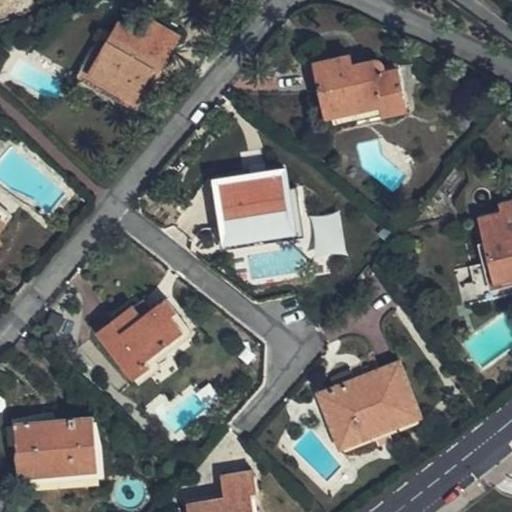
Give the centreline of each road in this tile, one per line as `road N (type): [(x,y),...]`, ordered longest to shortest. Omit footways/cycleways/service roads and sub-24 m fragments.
road 1 (residential): [(105,204),(286,340),(292,364),(237,431)]
road 2 (residential): [(105,204),(281,0)]
road 3 (residential): [(511,75),(351,0)]
road 4 (residential): [(0,327),(105,204)]
road 5 (unknown): [(105,204),(0,98)]
road 6 (tertiary): [(394,511),(511,419)]
